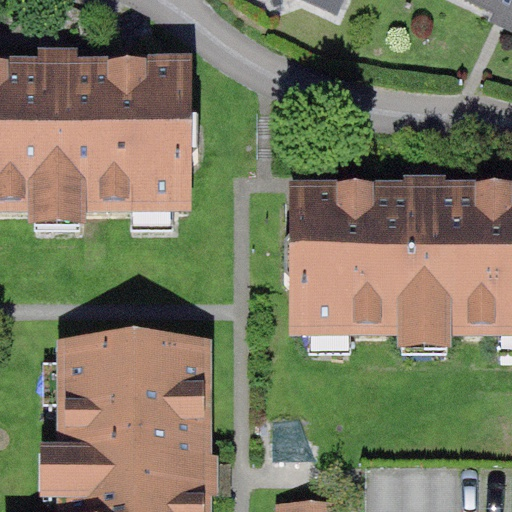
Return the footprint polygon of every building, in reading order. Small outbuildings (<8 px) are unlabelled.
[(280,0),(341,27),(353,0),(280,0)] [(511,0),(454,0),(452,6),(511,32),(511,0)] [(45,80),(0,80),(0,210),(188,211),(188,177),(203,162),(203,129),(188,114),(188,79),(81,79),(81,68),(45,68),(45,80)] [(409,204),(301,204),(301,238),(288,252),(288,287),(301,300),(301,335),(511,334),(511,203),(444,204),(444,192),(409,192),(409,204)] [(202,468),(201,361),(168,361),(153,346),(121,346),(107,361),(71,362),(72,511),(201,511),(202,503),(215,502),(214,467),(202,468)]
